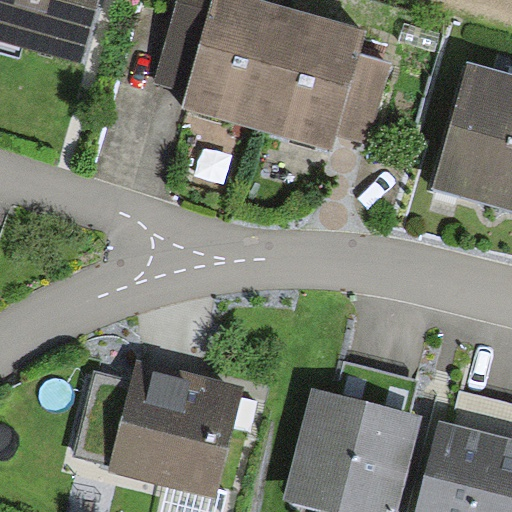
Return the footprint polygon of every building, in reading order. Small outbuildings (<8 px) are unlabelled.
[(0,0),(0,40),(78,59),(91,0),(0,0)] [(353,54),(359,32),(239,0),(174,0),(150,91),(180,99),(176,113),(326,152),(329,139),(362,147),(385,62),(353,54)] [(511,216),(511,83),(462,70),(428,193),(511,216)] [(103,475),(209,497),(233,388),(190,379),(128,365),(124,384),(90,376),(74,453),(107,460),(103,475)] [(281,502),(323,511),(388,511),(405,441),(412,416),(308,391),(281,502)] [(511,511),(511,440),(430,423),(411,511),(511,511)]
